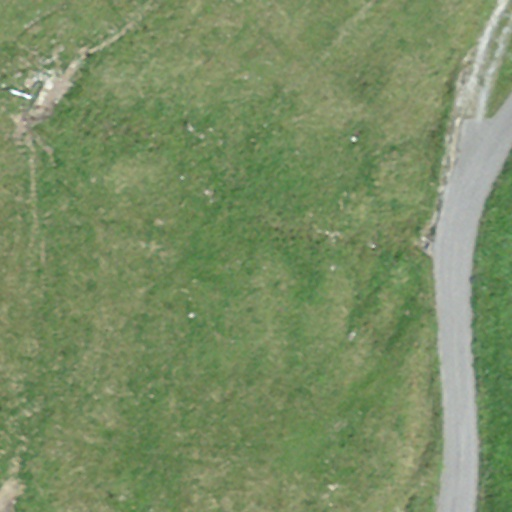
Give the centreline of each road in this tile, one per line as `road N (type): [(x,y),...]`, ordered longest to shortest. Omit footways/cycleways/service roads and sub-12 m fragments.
road 1 (unclassified): [(511,124),(470,182),(457,245),(464,511)]
road 2 (track): [(470,182),(492,26),(508,0)]
